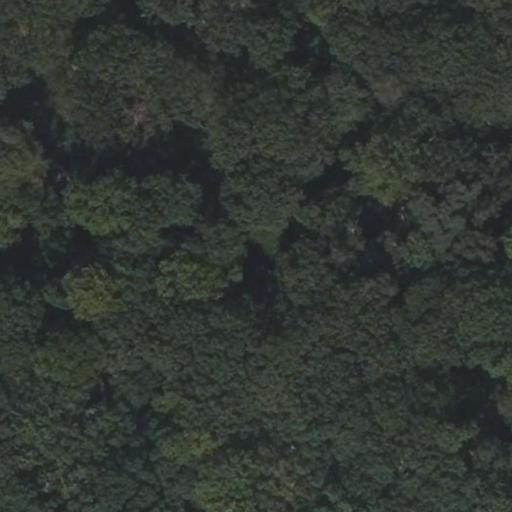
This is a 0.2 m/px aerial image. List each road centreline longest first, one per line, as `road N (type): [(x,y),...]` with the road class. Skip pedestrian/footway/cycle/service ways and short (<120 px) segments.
road 1 (track): [(0,331),(85,340),(220,318),(485,145),(511,118)]
road 2 (track): [(123,333),(346,411),(467,418),(511,454)]
